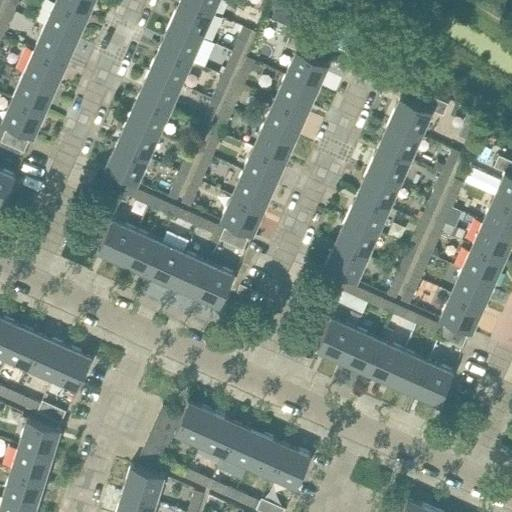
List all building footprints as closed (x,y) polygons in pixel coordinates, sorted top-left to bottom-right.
[(15,9),(19,0),(8,0),(6,5),(15,9)] [(77,37),(88,13),(59,0),(54,0),(45,22),(77,37)] [(59,0),(88,13),(93,0),(59,0)] [(214,10),(190,0),(179,0),(170,20),(203,34),(214,10)] [(190,0),(214,10),(217,0),(190,0)] [(283,0),(277,0),(270,17),(288,25),(296,6),(283,0)] [(0,31),(4,33),(15,9),(6,5),(0,18),(0,31)] [(203,34),(170,20),(160,44),(192,58),(203,34)] [(66,61),(77,37),(45,22),(34,47),(66,61)] [(242,52),(252,28),(244,24),(233,48),(242,52)] [(296,47),(286,71),(318,85),(329,61),(326,59),(325,60),(309,52),(314,42),(291,32),(286,43),(296,47)] [(192,58),(160,44),(149,68),(182,82),(192,58)] [(56,85),(66,61),(34,47),(23,70),(56,85)] [(231,76),(242,52),(233,48),(222,72),(231,76)] [(245,82),(255,58),(247,54),(236,78),(245,82)] [(171,106),(182,82),(149,68),(138,92),(171,106)] [(45,109),(56,85),(23,70),(13,95),(45,109)] [(307,110),(318,85),(286,71),(275,95),(307,110)] [(220,101),(231,76),(222,72),(211,97),(220,101)] [(234,106),(245,82),(236,78),(225,103),(234,106)] [(401,93),(389,118),(422,132),(433,108),(443,113),(448,102),(425,91),(420,102),(404,95),(404,94),(401,93)] [(171,106),(138,92),(128,116),(160,131),(171,106)] [(34,135),(45,109),(13,95),(1,120),(5,122),(5,121),(30,133),(34,135)] [(297,134),(307,110),(275,95),(264,119),(297,134)] [(209,125),(220,101),(211,97),(200,121),(209,125)] [(223,131),(234,106),(225,103),(214,127),(223,131)] [(160,131),(128,116),(117,141),(149,155),(160,131)] [(422,132),(389,118),(379,142),(411,157),(422,132)] [(286,158),(297,134),(264,119),(253,143),(286,158)] [(198,149),(209,125),(200,121),(190,145),(198,149)] [(212,155),(223,131),(214,127),(203,152),(212,155)] [(24,150),(29,139),(6,128),(2,137),(1,139),(24,150)] [(149,155),(117,141),(105,167),(109,168),(134,179),(138,181),(149,155)] [(411,157),(379,142),(368,166),(400,181),(411,157)] [(275,181),(286,158),(253,143),(243,167),(275,181)] [(188,173),(198,149),(190,145),(179,170),(188,173)] [(452,146),(441,170),(450,174),(461,150),(452,146)] [(202,180),(212,155),(203,152),(192,176),(202,180)] [(505,169),(494,193),(511,201),(511,158),(499,153),(494,164),(505,169)] [(16,174),(0,166),(0,205),(1,206),(3,203),(3,202),(14,177),(16,174)] [(400,181),(368,166),(357,191),(390,205),(400,181)] [(265,206),(275,181),(243,167),(232,192),(265,206)] [(177,198),(188,173),(179,170),(168,194),(177,198)] [(439,199),(450,174),(441,170),(430,195),(439,199)] [(191,204),(202,180),(192,176),(182,200),(191,204)] [(464,180),(455,176),(444,201),(453,204),(464,180)] [(127,183),(124,191),(148,202),(152,193),(127,183)] [(511,230),(511,201),(494,193),(486,190),(475,214),(483,218),(511,230)] [(390,205),(357,191),(346,215),(379,229),(390,205)] [(253,232),(265,206),(232,192),(220,218),(224,219),(249,230),(249,231),(253,232)] [(176,204),(152,193),(148,202),(172,213),(176,204)] [(428,223),(439,199),(430,195),(420,219),(428,223)] [(463,209),(453,204),(444,201),(433,225),(442,229),(446,221),(447,217),(457,221),(463,209)] [(200,215),(176,204),(172,213),(197,223),(200,215)] [(225,226),(200,215),(197,223),(221,234),(225,226)] [(379,229),(346,215),(336,239),(368,254),(379,229)] [(122,260),(136,227),(112,216),(110,220),(111,220),(99,245),(97,249),(122,260)] [(505,256),(511,239),(511,230),(483,218),(472,242),(505,256)] [(417,247),(428,223),(420,219),(409,243),(417,247)] [(446,221),(442,229),(461,237),(465,229),(446,221)] [(435,245),(442,229),(433,225),(423,249),(431,253),(439,256),(442,249),(435,245)] [(225,226),(221,234),(220,237),(243,247),(248,236),(225,226)] [(147,271),(160,238),(136,227),(122,260),(147,271)] [(171,282),(186,250),(160,238),(147,271),(171,282)] [(368,254),(336,239),(324,264),(328,266),(328,265),(353,277),(357,279),(368,254)] [(494,280),(505,256),(472,242),(462,266),(494,280)] [(407,271),(417,247),(409,243),(398,268),(407,271)] [(421,278),(431,253),(423,249),(412,274),(421,278)] [(195,293),(209,260),(186,250),(171,282),(195,293)] [(235,272),(209,260),(195,293),(220,304),(222,300),(221,300),(233,275),(235,272)] [(483,305),(494,280),(462,266),(451,290),(483,305)] [(396,296),(407,271),(398,268),(387,292),(396,296)] [(410,302),(421,278),(412,274),(401,298),(410,302)] [(343,289),(367,299),(371,291),(346,280),(343,289)] [(472,330),(483,305),(451,290),(439,316),(443,317),(469,328),(468,328),(472,330)] [(395,302),(371,291),(367,299),(391,310),(395,302)] [(395,302),(391,310),(404,316),(399,330),(410,335),(416,321),(420,313),(395,302)] [(0,351),(4,353),(18,321),(0,313),(0,351)] [(444,324),(420,313),(416,321),(440,332),(444,324)] [(343,358),(356,325),(331,314),(329,318),(330,318),(318,343),(316,347),(343,358)] [(28,364),(43,332),(18,321),(4,353),(28,364)] [(462,345),(467,334),(444,324),(440,332),(439,335),(440,335),(447,338),(462,345)] [(366,369),(380,336),(356,325),(343,358),(366,369)] [(52,375),(67,343),(43,332),(28,364),(52,375)] [(390,379),(404,347),(380,336),(366,369),(390,379)] [(93,354),(92,354),(67,343),(52,375),(78,387),(80,383),(79,383),(90,358),(91,358),(93,354)] [(414,390),(428,358),(404,347),(390,379),(414,390)] [(454,369),(428,358),(414,390),(440,402),(441,398),(452,373),(453,373),(454,369)] [(17,389),(0,381),(0,392),(13,398),(17,389)] [(42,400),(17,389),(13,398),(38,409),(42,400)] [(200,440),(214,409),(189,397),(187,401),(183,411),(178,422),(175,428),(200,440)] [(43,398),(42,400),(38,409),(61,420),(66,409),(43,398)] [(178,422),(183,411),(163,403),(158,413),(178,422)] [(224,451),(239,420),(214,409),(200,440),(224,451)] [(175,428),(178,422),(158,413),(154,423),(173,432),(175,428)] [(53,452),(61,426),(57,424),(57,425),(31,417),(31,416),(27,415),(19,441),(53,452)] [(248,462),(262,430),(239,420),(224,451),(248,462)] [(169,443),(173,432),(154,423),(149,434),(169,443)] [(271,473),(286,441),(262,430),(248,462),(271,473)] [(164,453),(169,443),(149,434),(144,444),(164,453)] [(45,477),(53,452),(19,441),(11,467),(45,477)] [(312,452),(311,452),(286,441),(271,473),(297,485),(299,481),(298,481),(310,456),(312,452)] [(163,455),(164,453),(144,444),(140,455),(159,463),(163,455)] [(187,466),(163,455),(159,463),(184,474),(187,466)] [(161,471),(136,463),(134,463),(131,461),(122,488),(156,499),(165,472),(161,471)] [(212,476),(187,466),(184,474),(208,485),(212,476)] [(37,503),(45,477),(11,467),(3,492),(37,503)] [(236,487),(212,476),(208,485),(232,496),(236,487)] [(260,498),(236,487),(232,496),(256,506),(260,498)] [(152,511),(156,499),(122,488),(114,511),(152,511)] [(195,488),(189,509),(198,511),(205,491),(195,488)] [(0,511),(33,511),(37,503),(3,492),(0,501),(0,511)] [(209,492),(206,499),(222,505),(224,499),(209,492)] [(431,511),(433,507),(408,495),(406,499),(407,499),(402,509),(400,511),(431,511)] [(261,496),(260,498),(256,506),(268,511),(283,511),(286,507),(261,496)] [(379,511),(400,511),(402,509),(382,501),(377,511),(379,511)]
